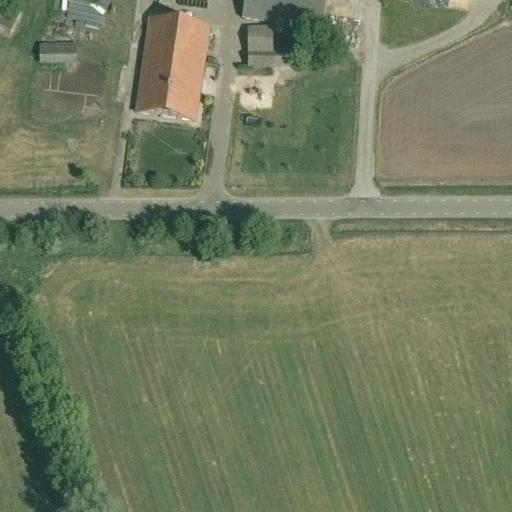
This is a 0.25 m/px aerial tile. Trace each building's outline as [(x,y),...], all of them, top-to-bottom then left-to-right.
[(326,0),(245,0),(242,21),(321,34),(326,0)] [(0,30),(10,36),(22,15),(7,9),(0,21),(0,30)] [(196,124),(209,32),(150,23),(136,115),(196,124)] [(130,64),(133,32),(87,28),(84,59),(130,64)] [(250,31),(250,55),(249,71),(274,71),(274,55),(268,55),(269,31),(250,31)] [(76,46),(65,46),(40,46),(41,67),(66,67),(76,67),(76,46)]
